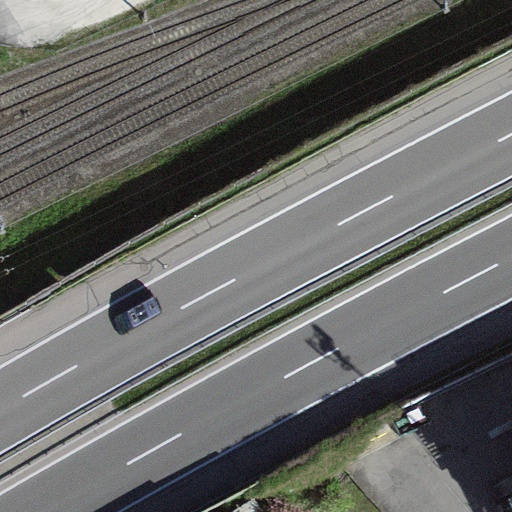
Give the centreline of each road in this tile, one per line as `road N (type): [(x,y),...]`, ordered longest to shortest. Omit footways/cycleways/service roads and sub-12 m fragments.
road 1 (motorway): [(511,134),(0,410)]
road 2 (motorway): [(44,511),(511,257)]
